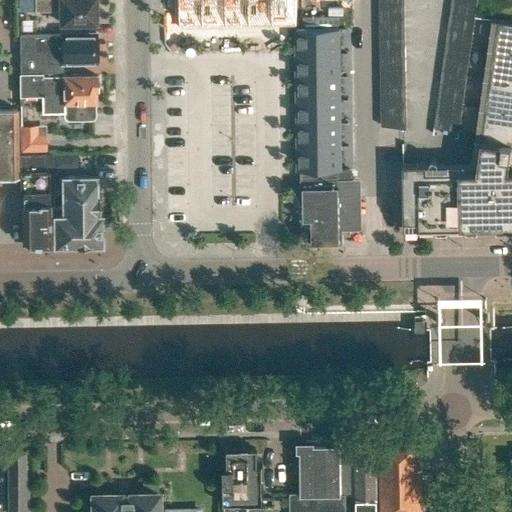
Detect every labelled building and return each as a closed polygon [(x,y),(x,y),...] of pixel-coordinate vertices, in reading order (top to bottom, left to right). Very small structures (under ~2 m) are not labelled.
[(96,19),(98,19),(97,9),(95,9),(95,0),(35,0),(36,12),(60,12),(60,23),(67,23),(67,26),(77,25),(77,23),(96,23),(96,19)] [(177,0),(178,33),(201,32),(200,0),(177,0)] [(200,0),(201,32),(224,32),(223,0),(200,0)] [(223,0),(224,32),(248,31),(246,0),(223,0)] [(246,0),(248,31),(271,31),(270,0),(246,0)] [(270,0),(271,31),(294,30),(293,0),(270,0)] [(405,0),(379,0),(382,127),(407,130),(405,0)] [(478,0),(452,0),(435,129),(460,132),(478,0)] [(511,226),(511,22),(492,19),(492,21),(498,22),(478,170),(427,171),(427,163),(403,164),(404,229),(406,228),(511,226)] [(296,29),(296,52),(340,51),(340,28),(296,29)] [(75,62),(96,62),(96,58),(98,58),(98,48),(96,48),(95,34),(20,35),(20,73),(19,73),(20,97),(41,97),(42,114),(63,113),(63,116),(64,119),(66,121),(69,121),(78,121),(90,121),(93,120),(95,118),(95,115),(95,104),(96,103),(95,91),(96,91),(96,76),(42,77),(42,74),(62,73),(62,63),(65,62),(66,65),(75,64),(75,62)] [(296,52),(297,76),(341,75),(340,51),(296,52)] [(297,76),(297,99),(341,98),(341,75),(297,76)] [(297,99),(298,122),(342,121),(341,98),(297,99)] [(17,110),(0,110),(0,177),(17,177),(17,110)] [(298,122),(298,145),(342,144),(342,121),(298,122)] [(37,126),(20,126),(20,152),(46,151),(46,134),(38,134),(37,126)] [(298,145),(299,168),(343,167),(342,144),(298,145)] [(48,171),(20,172),(20,191),(23,195),(24,246),(49,245),(48,171)] [(96,176),(61,176),(61,208),(52,208),(52,246),(101,245),(101,215),(98,215),(98,196),(96,196),(96,176)] [(338,179),(303,180),(304,219),(312,219),(312,242),(315,242),(340,242),(339,227),(361,227),(360,185),(338,186),(338,179)] [(369,444),(356,444),(356,511),(375,511),(375,449),(369,444)] [(299,496),(288,496),(288,511),(342,511),(343,497),(346,497),(346,487),(339,487),(339,447),(298,447),(299,496)] [(380,472),(380,511),(421,511),(421,471),(416,471),(415,448),(383,449),(384,472),(380,472)] [(255,450),(227,450),(227,474),(223,474),(224,498),(260,497),(260,469),(255,469),(255,450)] [(28,511),(27,479),(24,479),(23,455),(7,455),(7,511),(28,511)] [(110,493),(100,493),(97,496),(92,496),(92,501),(89,505),(88,511),(199,511),(169,511),(159,511),(159,504),(156,500),(156,495),(150,495),(147,492),(137,492),(134,496),(114,496),(110,493)]
